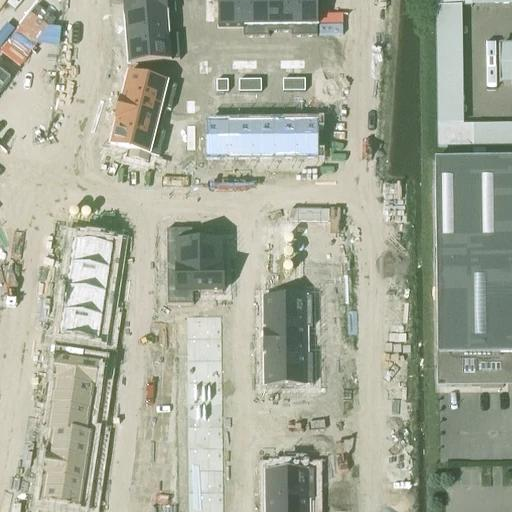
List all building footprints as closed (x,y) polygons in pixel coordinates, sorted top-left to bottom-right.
[(173,0),(123,0),(125,17),(175,13),(173,0)] [(212,0),(204,0),(204,11),(213,11),(212,0)] [(242,0),(217,0),(218,29),(242,29),(242,39),(243,39),(242,0)] [(266,0),(242,0),(243,39),(267,38),(266,0)] [(266,0),(267,38),(268,38),(268,34),(290,33),(290,38),(291,38),(290,0),(266,0)] [(315,0),(290,0),(291,38),(316,38),(315,0)] [(213,11),(204,11),(205,23),(213,23),(213,11)] [(175,13),(125,17),(127,41),(177,37),(177,36),(167,37),(165,15),(175,14),(175,13)] [(177,37),(127,41),(129,66),(179,62),(177,37)] [(243,62),(231,62),(231,71),(243,70),(243,62)] [(255,62),(243,62),(243,70),(255,70),(255,62)] [(291,62),(279,62),(279,70),(291,70),(291,62)] [(303,62),(291,62),(291,70),(303,70),(303,62)] [(206,63),(198,63),(198,75),(206,75),(206,63)] [(121,99),(121,100),(170,112),(176,88),(127,76),(121,99)] [(293,81),(281,81),(281,94),(293,94),(293,81)] [(316,81),(304,81),(304,93),(316,93),(316,81)] [(215,82),(204,82),(204,94),(216,94),(215,82)] [(249,82),(237,82),(238,94),(249,94),(249,82)] [(271,82),(259,82),(259,94),(271,94),(271,82)] [(121,100),(115,123),(164,135),(164,134),(159,133),(165,112),(169,113),(170,112),(121,100)] [(194,103),(185,103),(186,115),(194,115),(194,103)] [(115,124),(109,147),(129,152),(127,159),(147,164),(148,157),(158,159),(164,135),(115,123),(115,124)] [(271,125),(249,126),(250,161),(272,161),(271,125)] [(293,125),(271,125),(272,161),(294,160),(293,125)] [(316,125),(293,125),(294,160),(316,160),(316,125)] [(227,126),(205,126),(205,161),(228,161),(227,126)] [(249,126),(227,126),(228,161),(250,161),(249,126)] [(462,127),(436,127),(436,149),(472,148),(472,126),(462,127)] [(194,127),(186,128),(186,140),(194,140),(194,127)] [(194,140),(186,140),(186,152),(194,152),(194,140)] [(511,161),(433,162),(436,359),(438,359),(438,389),(479,388),(479,390),(502,389),(502,366),(500,366),(500,358),(511,357),(511,161)] [(191,231),(166,232),(166,246),(175,246),(176,269),(221,269),(221,244),(191,244),(191,231)] [(72,242),(69,267),(109,273),(114,241),(94,238),(93,245),(72,242)] [(136,262),(128,263),(128,275),(136,275),(136,262)] [(69,267),(65,290),(105,296),(109,273),(69,267)] [(176,293),(166,293),(166,307),(192,307),(192,294),(221,294),(221,269),(176,269),(176,293)] [(136,275),(128,275),(128,287),(136,287),(136,275)] [(65,290),(62,314),(102,320),(105,296),(65,290)] [(306,299),(262,299),(262,329),(306,328),(306,299)] [(130,310),(122,310),(122,322),(131,322),(130,310)] [(62,314),(58,339),(98,345),(102,320),(62,314)] [(153,318),(141,319),(141,330),(153,330),(153,318)] [(221,318),(185,318),(186,341),(221,341),(221,318)] [(131,322),(122,322),(123,335),(131,334),(131,322)] [(306,328),(262,329),(263,358),(306,357),(306,328)] [(221,341),(186,341),(186,363),(221,362),(221,341)] [(154,352),(141,352),(142,363),(154,363),(154,352)] [(306,357),(263,358),(263,387),(307,387),(306,357)] [(57,359),(53,383),(93,390),(97,365),(57,359)] [(221,362),(186,363),(186,385),(221,384),(221,362)] [(154,363),(142,363),(142,374),(154,374),(154,363)] [(131,381),(123,381),(123,393),(131,393),(131,381)] [(53,383),(50,407),(90,413),(93,390),(53,383)] [(221,384),(186,385),(186,407),(221,406),(221,384)] [(131,393),(123,393),(123,405),(131,405),(131,393)] [(154,396),(142,396),(142,407),(154,407),(154,396)] [(221,406),(186,407),(187,429),(222,428),(221,406)] [(50,407),(46,431),(91,438),(91,437),(86,436),(90,413),(50,407)] [(154,407),(142,407),(142,419),(154,418),(154,407)] [(222,428),(187,429),(187,451),(222,450),(222,428)] [(132,430),(124,430),(124,442),(132,442),(132,430)] [(46,431),(46,432),(51,433),(47,455),(87,461),(91,438),(46,431)] [(155,440),(142,440),(143,451),(155,451),(155,440)] [(132,442),(124,442),(124,454),(132,454),(132,442)] [(222,450),(187,451),(187,473),(222,472),(222,450)] [(47,455),(44,479),(84,485),(87,461),(47,455)] [(155,462),(143,462),(143,473),(155,473),(155,462)] [(222,472),(187,473),(187,495),(222,494),(222,472)] [(308,472),(264,472),(264,502),(308,501),(308,472)] [(155,473),(143,473),(143,484),(155,484),(155,473)] [(132,478),(124,478),(124,490),(132,490),(132,478)] [(44,479),(40,504),(80,510),(84,485),(44,479)] [(132,490),(124,490),(124,503),(132,502),(132,490)] [(222,511),(222,494),(187,495),(187,511),(222,511)] [(308,511),(308,501),(264,502),(264,511),(308,511)]
